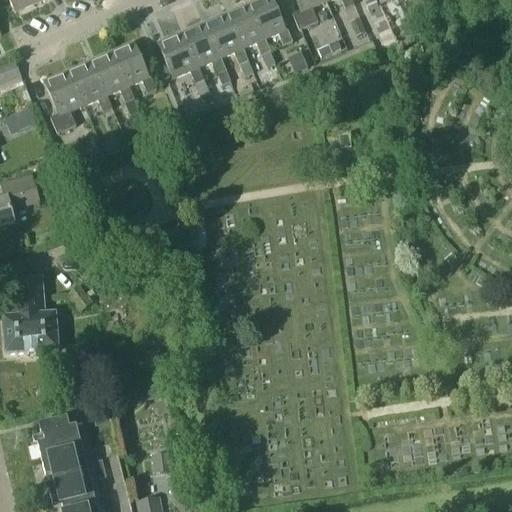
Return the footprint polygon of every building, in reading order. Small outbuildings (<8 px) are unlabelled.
[(7,0),(13,14),(34,6),(31,0),(7,0)] [(265,43),(278,38),(283,49),(293,45),(287,31),(284,32),(270,0),(264,0),(247,8),(262,44),(265,43)] [(294,0),(300,13),(292,16),(299,32),(318,24),(312,11),(324,6),(321,0),(294,0)] [(321,0),(324,6),(337,0),(339,0),(345,11),(354,7),(351,0),(321,0)] [(275,66),(265,43),(262,44),(247,8),(225,17),(240,53),(243,52),(256,47),(266,70),(275,66)] [(225,17),(203,26),(218,63),(221,61),(221,62),(234,56),(244,79),(253,75),(243,52),(240,53),(225,17)] [(359,19),(349,24),(356,39),(366,35),(359,19)] [(196,72),(199,71),(211,66),(217,78),(217,77),(221,87),(229,84),(225,74),(226,73),(221,62),(221,61),(218,63),(203,26),(181,36),(196,72)] [(209,96),(199,71),(196,72),(181,36),(158,46),(174,82),(190,75),(200,100),(209,96)] [(338,44),(318,53),(322,61),(332,56),(332,55),(341,51),(338,44)] [(126,91),(129,90),(142,84),(147,96),(157,92),(151,79),(148,80),(133,45),(111,55),(126,91)] [(139,114),(129,90),(126,91),(111,55),(88,65),(104,101),(107,99),(120,94),(130,118),(139,114)] [(301,55),(288,60),(295,76),(308,71),(301,55)] [(24,87),(14,63),(0,68),(0,93),(1,97),(24,87)] [(104,101),(88,65),(66,74),(82,110),(97,103),(103,115),(112,111),(107,99),(104,101)] [(44,84),(58,117),(50,121),(57,137),(76,129),(70,115),(82,110),(66,74),(44,84)] [(11,138),(40,126),(33,109),(4,122),(11,138)] [(119,154),(114,142),(102,147),(107,159),(119,154)] [(71,153),(58,159),(66,177),(79,172),(71,153)] [(38,175),(53,169),(48,157),(33,164),(38,175)] [(0,229),(15,225),(11,212),(40,203),(32,177),(1,186),(5,201),(0,202),(0,229)] [(133,264),(191,247),(185,225),(127,242),(133,264)] [(45,315),(42,280),(10,282),(13,319),(2,319),(5,357),(59,353),(56,314),(45,315)] [(67,298),(80,313),(91,304),(78,289),(67,298)] [(156,393),(127,399),(129,407),(158,401),(156,393)] [(41,463),(82,453),(76,428),(69,430),(67,420),(38,427),(41,437),(35,438),(41,463)] [(41,463),(50,497),(91,487),(82,453),(41,463)] [(151,458),(153,476),(172,474),(170,455),(151,458)] [(117,459),(108,461),(111,474),(121,471),(117,459)] [(104,471),(102,462),(95,464),(92,468),(93,473),(104,471)] [(99,481),(106,480),(104,471),(93,473),(95,479),(99,481)] [(121,471),(111,474),(115,486),(124,484),(121,471)] [(124,484),(115,486),(118,499),(127,496),(124,484)] [(96,511),(91,487),(50,497),(53,510),(61,508),(62,511),(96,511)] [(127,496),(118,499),(121,511),(130,509),(127,496)] [(161,511),(159,499),(134,505),(135,511),(161,511)]
